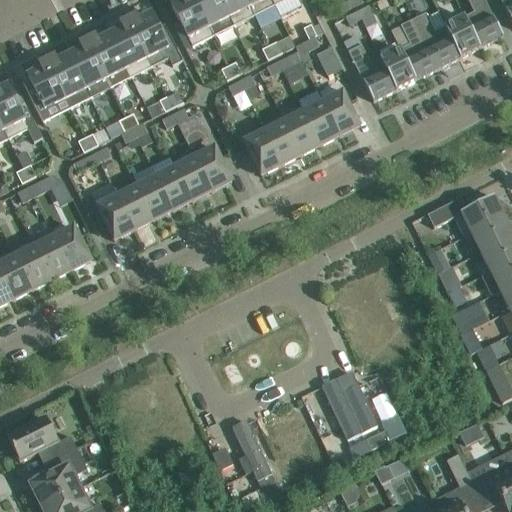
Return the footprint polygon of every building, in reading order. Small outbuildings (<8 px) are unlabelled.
[(209,31),(193,0),(185,0),(171,7),(193,50),(214,39),(209,30),(209,31)] [(219,0),(193,0),(209,31),(209,30),(214,39),(234,29),(219,0)] [(245,0),(219,0),(234,29),(255,19),(245,0)] [(245,0),(255,19),(261,32),(281,22),(280,20),(270,0),(245,0)] [(270,0),(280,20),(302,9),(297,0),(270,0)] [(362,5),(359,0),(354,0),(348,3),(352,11),(362,5)] [(503,40),(483,0),(466,0),(474,15),(464,20),(480,52),(503,40)] [(511,0),(499,0),(511,25),(511,0)] [(338,9),(342,16),(352,11),(348,3),(338,9)] [(368,9),(357,15),(361,22),(372,16),(368,9)] [(357,15),(346,20),(349,28),(361,22),(357,15)] [(372,16),(361,22),(366,32),(377,26),(372,16)] [(461,61),(445,29),(435,34),(426,16),(413,22),(438,72),(461,61)] [(152,17),(131,27),(153,70),(169,62),(173,69),(183,64),(165,28),(159,31),(152,17)] [(464,20),(445,29),(461,61),(480,52),(464,20)] [(438,73),(413,22),(401,29),(410,47),(400,52),(416,84),(438,73)] [(131,27),(110,38),(132,80),(152,70),(131,27)] [(304,32),(309,43),(317,40),(311,28),(304,32)] [(110,38),(90,48),(111,91),(132,80),(110,38)] [(303,47),(308,56),(320,49),(315,41),(303,47)] [(277,46),(270,49),(275,61),(283,57),(277,46)] [(90,48),(69,58),(91,101),(111,91),(90,48)] [(371,67),(362,48),(348,55),(373,105),(397,94),(381,62),(371,67)] [(275,61),(270,49),(262,53),(268,64),(275,61)] [(328,78),(342,71),(332,49),(317,56),(328,78)] [(400,52),(381,62),(397,94),(416,84),(400,52)] [(69,58),(48,69),(66,103),(70,112),(91,101),(69,58)] [(289,61),(278,66),(282,74),(293,69),(289,61)] [(236,66),(229,69),(235,81),(242,78),(236,66)] [(282,74),(278,66),(267,71),(271,80),(282,74)] [(30,83),(24,86),(39,116),(66,103),(48,69),(28,79),(30,83)] [(235,81),(229,69),(221,73),(227,85),(235,81)] [(239,85),(244,93),(255,88),(250,80),(239,85)] [(232,99),(244,93),(239,85),(228,91),(232,99)] [(8,89),(0,92),(0,123),(9,142),(28,132),(34,145),(42,141),(27,110),(21,113),(8,89)] [(178,95),(167,100),(173,112),(184,106),(178,95)] [(353,131),(359,128),(343,96),(323,106),(340,140),(354,133),(353,131)] [(173,112),(167,101),(160,104),(165,116),(173,112)] [(323,106),(303,116),(320,150),(340,140),(323,106)] [(184,113),(173,118),(177,127),(189,121),(184,113)] [(320,150),(303,116),(284,125),(301,160),(320,150)] [(133,117),(126,121),(132,132),(139,129),(133,117)] [(177,127),(173,118),(162,124),(166,132),(177,127)] [(189,121),(178,127),(184,139),(201,130),(195,118),(189,121)] [(132,132),(126,121),(119,124),(125,136),(132,132)] [(0,123),(0,135),(4,133),(8,142),(9,142),(0,123)] [(84,139),(77,123),(67,128),(74,144),(84,139)] [(284,125),(264,135),(281,169),(301,160),(284,125)] [(144,127),(132,133),(136,141),(148,136),(144,127)] [(136,141),(132,133),(121,138),(125,147),(136,141)] [(281,169),(264,135),(244,145),(261,177),(266,174),(268,176),(281,169)] [(86,141),(91,153),(98,149),(93,138),(86,141)] [(84,157),(91,153),(86,141),(78,145),(84,157)] [(231,183),(215,151),(195,161),(212,195),(226,188),(225,186),(231,183)] [(107,152),(96,157),(100,166),(112,160),(107,152)] [(100,166),(96,157),(73,168),(78,177),(89,171),(100,166)] [(195,161),(176,171),(193,205),(212,195),(195,161)] [(31,169),(24,172),(30,184),(37,180),(31,169)] [(176,171),(156,180),(173,215),(193,205),(176,171)] [(30,184),(24,172),(16,176),(22,188),(30,184)] [(40,185),(29,191),(33,199),(50,191),(64,184),(54,178),(40,185)] [(156,180),(137,190),(154,224),(173,215),(156,180)] [(137,190),(117,200),(134,234),(154,224),(137,190)] [(33,199),(29,191),(17,196),(22,205),(33,199)] [(504,219),(494,199),(466,214),(454,220),(464,239),(504,219)] [(134,234),(117,200),(97,210),(113,241),(119,238),(121,241),(134,234)] [(460,202),(428,218),(434,231),(454,220),(466,214),(460,202)] [(511,239),(511,234),(504,219),(464,239),(464,241),(470,238),(479,256),(511,239)] [(90,262),(74,230),(54,240),(72,275),(85,268),(84,265),(90,262)] [(72,275),(54,240),(50,231),(30,241),(35,250),(52,284),(72,275)] [(511,239),(479,256),(489,275),(511,263),(511,239)] [(35,250),(15,260),(33,294),(52,284),(35,250)] [(15,260),(0,267),(0,277),(13,304),(33,294),(15,260)] [(511,263),(489,275),(481,279),(491,299),(499,295),(511,288),(511,263)] [(0,310),(13,304),(0,277),(0,310)] [(511,288),(499,295),(509,314),(511,312),(511,288)] [(460,290),(448,296),(456,310),(468,304),(460,290)] [(454,316),(461,336),(489,324),(482,305),(454,316)] [(473,332),(461,338),(468,350),(480,344),(473,332)] [(483,351),(476,355),(482,367),(496,361),(489,348),(483,351)] [(497,368),(488,373),(493,384),(502,379),(497,368)] [(352,380),(336,387),(361,441),(376,433),(352,380)] [(511,402),(511,392),(507,384),(494,390),(500,403),(502,407),(511,402)] [(48,451),(54,462),(76,451),(71,439),(58,445),(47,422),(43,424),(42,421),(29,427),(31,430),(8,442),(11,447),(8,448),(14,461),(17,460),(20,465),(48,451)] [(246,428),(233,434),(254,482),(268,476),(246,428)] [(386,434),(366,443),(371,453),(391,444),(390,443),(386,434)] [(371,453),(366,443),(350,451),(355,461),(371,453)] [(32,496),(39,511),(79,491),(74,480),(87,473),(76,451),(54,462),(59,474),(31,488),(35,495),(32,496)] [(511,451),(503,456),(504,457),(511,473),(511,451)] [(341,465),(337,456),(330,459),(334,468),(341,465)] [(478,470),(467,476),(472,486),(485,511),(487,511),(497,507),(496,505),(501,502),(505,511),(511,511),(511,473),(504,457),(494,462),(502,479),(488,486),(480,469),(478,470)] [(463,469),(458,458),(446,464),(452,474),(463,469)] [(388,471),(376,476),(382,487),(394,482),(388,471)] [(262,491),(258,493),(263,504),(283,494),(278,484),(276,485),(272,476),(258,483),(262,491)] [(485,511),(472,486),(435,504),(439,511),(485,511)] [(355,487),(340,494),(348,510),(356,506),(359,496),(355,487)] [(102,511),(100,507),(90,511),(89,511),(79,491),(39,511),(102,511)]
